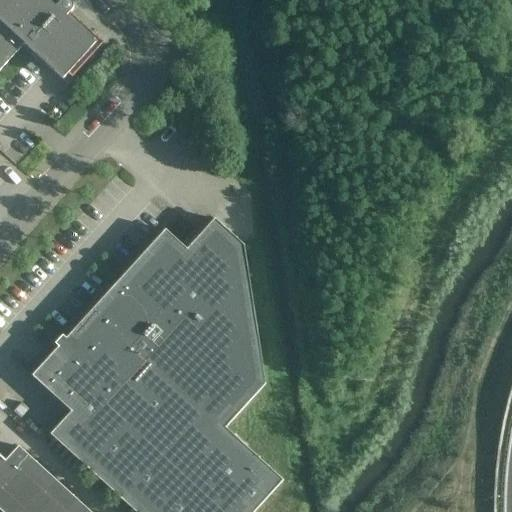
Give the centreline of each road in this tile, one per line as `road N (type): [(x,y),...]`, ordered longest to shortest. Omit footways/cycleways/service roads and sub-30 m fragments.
road 1 (unclassified): [(108,0),(157,55),(148,86),(0,250)]
road 2 (unknown): [(168,184),(0,341)]
